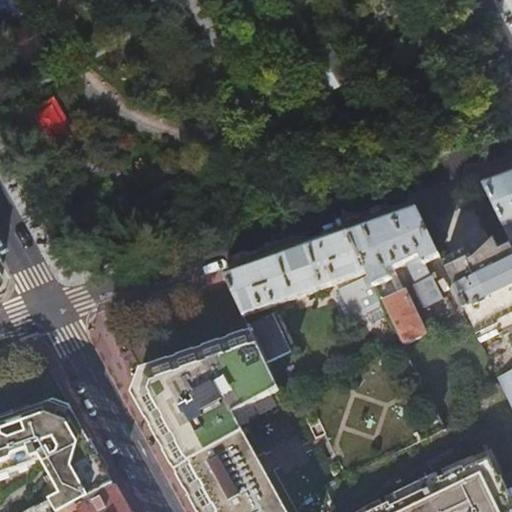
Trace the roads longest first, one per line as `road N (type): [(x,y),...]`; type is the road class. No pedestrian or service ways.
road 1 (residential): [(57,312),(511,146)]
road 2 (residential): [(57,312),(168,511)]
